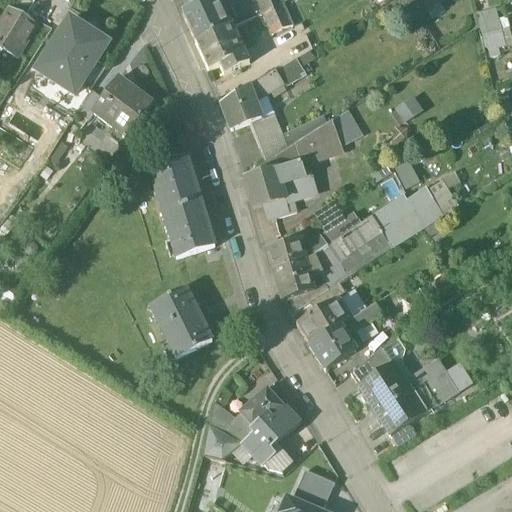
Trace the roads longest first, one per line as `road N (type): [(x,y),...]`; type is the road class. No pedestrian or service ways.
road 1 (residential): [(384,511),(258,305),(196,99),(151,0)]
road 2 (unknown): [(268,321),(215,376),(169,511)]
